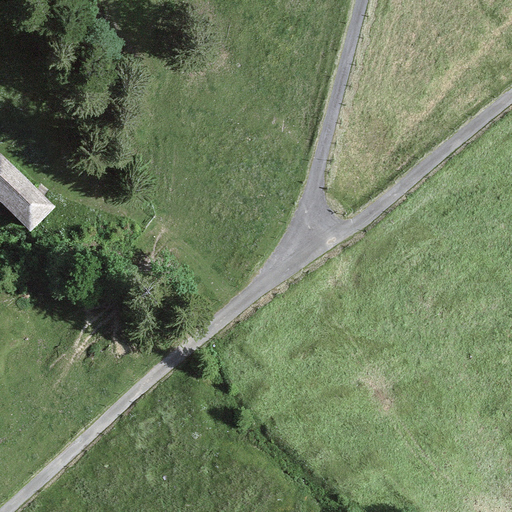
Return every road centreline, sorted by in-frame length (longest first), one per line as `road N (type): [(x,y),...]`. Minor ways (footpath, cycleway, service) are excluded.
road 1 (unclassified): [(305,255),(131,392),(5,511)]
road 2 (unclassified): [(362,0),(306,213),(305,255)]
road 3 (unclassified): [(511,96),(305,255)]
